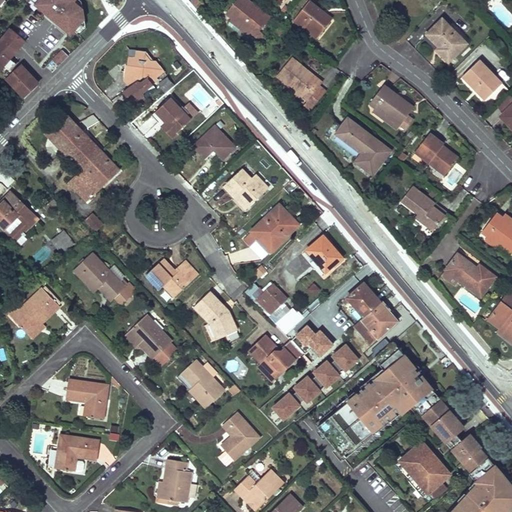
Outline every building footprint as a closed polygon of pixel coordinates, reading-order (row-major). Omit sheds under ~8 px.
[(79,1),(80,0),(40,0),(37,4),(75,36),(89,19),(87,8),(79,1)] [(260,31),(270,18),(247,0),(236,0),(226,13),(232,18),(227,24),(251,42),(250,42),(258,49),(263,43),(268,37),(260,31)] [(309,1),(294,20),(317,38),(330,22),(320,13),(322,11),(309,1)] [(322,11),(320,13),(330,22),(332,19),(322,11)] [(448,62),(467,44),(442,19),(426,35),(439,47),(436,50),(448,62)] [(11,30),(0,41),(0,69),(2,71),(18,53),(27,43),(24,41),(11,30)] [(53,60),(59,66),(69,56),(63,50),(53,60)] [(146,51),(136,50),(135,57),(128,56),(127,65),(125,66),(123,80),(129,87),(123,92),(132,105),(143,96),(143,93),(154,85),(153,84),(158,80),(156,77),(163,71),(155,60),(153,60),(150,60),(145,54),(146,51)] [(153,60),(146,51),(145,54),(150,60),(153,60)] [(308,71),(307,73),(304,71),(306,69),(292,57),(277,76),(291,87),(300,95),(307,101),(319,87),(322,82),(308,71)] [(485,100),(502,83),(479,60),(462,76),(475,89),(477,88),(479,90),(477,91),(485,100)] [(23,65),(8,78),(25,95),(39,81),(23,65)] [(414,107),(383,85),(369,104),(376,109),(400,126),(397,129),(403,133),(414,119),(408,115),(414,107)] [(300,95),(291,87),(288,90),(298,97),(300,95)] [(325,92),(319,87),(307,101),(304,105),(310,109),(325,92)] [(498,107),(504,113),(511,105),(511,97),(510,96),(498,107)] [(170,98),(151,116),(158,122),(162,118),(166,122),(177,133),(191,119),(187,115),(180,108),(170,98)] [(182,105),(180,108),(187,115),(189,113),(182,105)] [(511,105),(504,113),(501,117),(511,127),(511,105)] [(400,126),(376,109),(374,112),(397,129),(400,126)] [(46,133),(81,170),(68,182),(87,201),(120,171),(66,114),(46,133)] [(348,118),(336,134),(362,153),(356,162),(373,174),(388,154),(364,136),(366,133),(348,118)] [(177,133),(166,122),(162,126),(173,137),(177,133)] [(193,146),(202,156),(208,151),(211,154),(213,151),(217,155),(225,147),(230,152),(235,147),(215,125),(193,146)] [(366,133),(364,136),(388,154),(390,151),(366,133)] [(430,133),(415,152),(445,175),(456,160),(440,148),(442,145),(443,144),(430,133)] [(458,158),(442,145),(440,148),(456,160),(458,158)] [(225,147),(217,155),(222,160),(230,152),(225,147)] [(208,151),(202,156),(205,159),(211,154),(208,151)] [(402,152),(397,158),(402,162),(407,155),(402,152)] [(242,168),(224,186),(235,197),(238,194),(250,206),(268,188),(255,174),(251,178),(242,168)] [(224,186),(222,187),(233,199),(235,197),(224,186)] [(412,186),(401,201),(418,214),(415,217),(433,231),(445,216),(433,207),(435,204),(412,186)] [(10,191),(2,200),(4,202),(5,202),(18,215),(29,227),(38,218),(10,191)] [(238,194),(235,197),(246,209),(250,206),(238,194)] [(0,224),(21,245),(27,239),(24,236),(26,234),(24,232),(29,227),(18,215),(5,202),(4,202),(0,205),(0,224)] [(447,213),(435,204),(433,207),(445,216),(447,213)] [(279,205),(252,231),(258,237),(259,238),(261,236),(274,249),(287,236),(287,235),(298,225),(291,218),(289,219),(284,214),(286,212),(279,205)] [(511,254),(511,253),(511,219),(505,214),(502,217),(496,213),(482,232),(488,236),(498,244),(511,254)] [(92,214),(86,220),(96,230),(102,224),(92,214)] [(64,230),(51,240),(61,253),(74,243),(64,230)] [(259,238),(258,237),(256,240),(268,254),(274,249),(261,236),(259,238)] [(323,236),(307,250),(326,272),(339,260),(329,248),(328,249),(325,246),(329,243),(323,236)] [(488,236),(485,239),(496,247),(498,244),(488,236)] [(342,258),(329,243),(325,246),(328,249),(329,248),(339,260),(342,258)] [(307,250),(303,254),(321,275),(326,272),(307,250)] [(92,253),(74,270),(95,292),(99,287),(106,281),(112,287),(105,294),(112,301),(116,297),(122,304),(136,291),(130,284),(128,285),(125,288),(119,281),(108,270),(92,253)] [(458,253),(446,269),(458,279),(481,296),(496,277),(480,265),(476,270),(471,266),(472,264),(458,253)] [(163,259),(146,275),(160,289),(164,286),(174,297),(197,276),(193,271),(194,270),(185,260),(177,268),(179,270),(177,273),(174,270),(163,259)] [(114,265),(108,270),(119,281),(122,279),(125,276),(114,265)] [(261,265),(252,273),(258,279),(266,271),(261,265)] [(458,279),(446,269),(441,275),(454,284),(458,279)] [(511,280),(508,277),(503,283),(511,290),(511,280)] [(128,285),(122,279),(119,281),(125,288),(128,285)] [(112,287),(106,281),(99,287),(105,294),(112,287)] [(314,296),(320,288),(313,282),(307,290),(314,296)] [(364,282),(343,300),(346,304),(350,300),(364,316),(377,305),(369,294),(372,292),(364,282)] [(276,309),(287,299),(273,284),(262,295),(276,309)] [(19,311),(12,317),(27,333),(40,320),(42,323),(59,306),(42,288),(19,311)] [(211,323),(217,337),(226,332),(227,335),(237,330),(229,312),(225,314),(220,310),(224,306),(210,291),(195,306),(210,323),(211,323)] [(511,292),(510,291),(488,319),(500,328),(497,331),(511,342),(511,292)] [(372,292),(369,294),(377,305),(381,302),(372,292)] [(262,295),(254,302),(268,316),(276,309),(262,295)] [(358,322),(355,324),(366,337),(373,331),(378,338),(397,321),(381,302),(377,305),(364,316),(362,317),(358,322)] [(9,315),(12,317),(19,311),(16,308),(9,315)] [(354,308),(350,312),(358,322),(362,317),(354,308)] [(293,309),(277,326),(286,334),(303,319),(293,309)] [(146,315),(128,332),(139,343),(154,358),(171,342),(146,315)] [(42,323),(40,320),(27,333),(32,338),(45,326),(41,323),(42,323)] [(211,323),(210,323),(205,325),(212,342),(227,335),(226,332),(217,337),(211,323)] [(373,331),(366,337),(371,344),(378,338),(373,331)] [(128,332),(125,335),(136,346),(139,343),(128,332)] [(292,341),(290,339),(283,346),(284,347),(281,350),(274,350),(272,349),(276,345),(265,334),(248,350),(260,363),(272,375),(278,369),(286,370),(303,353),(300,350),(292,341)] [(296,337),(292,341),(300,350),(304,346),(296,337)] [(347,341),(330,352),(342,371),(359,359),(347,341)] [(373,358),(384,372),(322,426),(347,455),(413,398),(426,412),(426,411),(440,400),(441,399),(424,379),(422,381),(420,378),(417,375),(418,373),(392,342),(373,358)] [(195,360),(182,372),(188,379),(195,373),(200,379),(194,385),(190,390),(207,408),(224,391),(212,378),(202,367),(195,360)] [(207,362),(202,367),(212,378),(218,373),(207,362)] [(286,370),(278,369),(272,375),(260,363),(257,366),(272,382),(286,370)] [(319,370),(324,375),(329,370),(325,366),(319,370)] [(329,370),(324,375),(333,385),(339,379),(330,369),(329,370)] [(319,370),(314,375),(318,380),(324,375),(319,370)] [(306,402),(321,389),(307,372),(292,385),(306,402)] [(195,373),(188,379),(194,385),(200,379),(195,373)] [(333,385),(324,375),(318,380),(327,390),(333,385)] [(339,379),(333,385),(337,389),(348,380),(343,375),(339,379)] [(68,380),(66,398),(86,401),(84,416),(103,419),(107,386),(68,380)] [(241,390),(234,383),(229,388),(235,395),(241,390)] [(337,389),(333,385),(327,390),(331,394),(337,389)] [(270,404),(283,419),(301,402),(288,388),(270,404)] [(440,400),(426,411),(450,439),(456,434),(464,427),(440,400)] [(233,436),(221,446),(234,460),(259,438),(236,412),(222,425),(233,436)] [(456,434),(450,439),(456,447),(463,441),(456,434)] [(61,435),(56,468),(74,471),(76,460),(76,456),(97,459),(100,441),(61,435)] [(463,441),(456,447),(475,468),(487,458),(479,448),(481,447),(470,435),(463,441)] [(422,441),(400,460),(428,493),(431,490),(436,496),(446,488),(441,481),(449,474),(422,441)] [(511,485),(488,457),(487,458),(475,468),(473,470),(480,481),(452,511),(507,511),(511,507),(511,485)] [(168,459),(164,483),(162,498),(169,499),(168,503),(178,505),(179,501),(186,502),(187,496),(189,484),(191,472),(185,471),(186,462),(168,459)] [(83,461),(76,460),(74,471),(81,472),(83,470),(84,463),(83,461)] [(400,460),(395,464),(423,497),(428,493),(400,460)] [(248,475),(235,489),(243,497),(246,495),(259,508),(284,483),(270,469),(256,483),(248,475)] [(196,485),(189,484),(187,496),(194,497),(196,485)] [(289,494),(271,511),(297,511),(302,507),(289,494)] [(246,495),(243,497),(256,510),(259,508),(246,495)]
